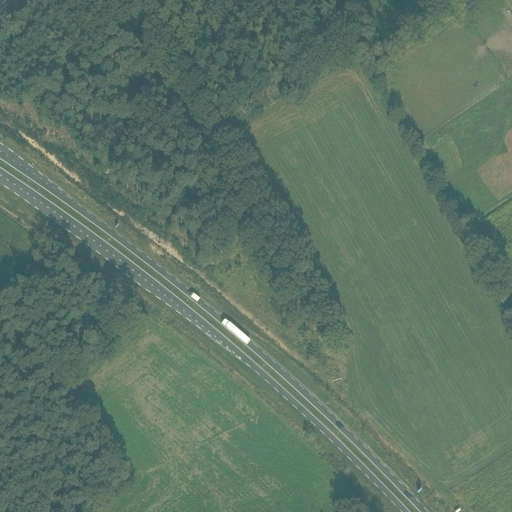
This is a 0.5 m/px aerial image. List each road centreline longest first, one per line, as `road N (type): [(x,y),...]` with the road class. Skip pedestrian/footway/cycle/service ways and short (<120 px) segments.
road 1 (primary): [(423,511),(181,287),(0,155)]
road 2 (primary): [(0,172),(258,369),(405,511)]
road 3 (track): [(113,0),(335,374)]
